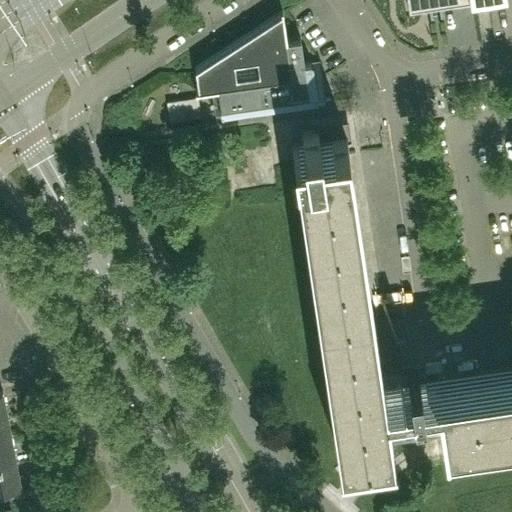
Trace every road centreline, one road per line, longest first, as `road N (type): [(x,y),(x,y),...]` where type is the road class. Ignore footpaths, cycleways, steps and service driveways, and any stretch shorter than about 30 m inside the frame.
road 1 (residential): [(329,511),(253,437),(66,114),(98,83),(224,0)]
road 2 (tertiary): [(241,511),(3,96)]
road 3 (tertiary): [(0,181),(42,258),(112,350),(204,511)]
road 4 (residential): [(511,328),(435,339),(396,79)]
road 5 (residential): [(147,511),(0,253)]
road 6 (primary): [(3,96),(144,0)]
